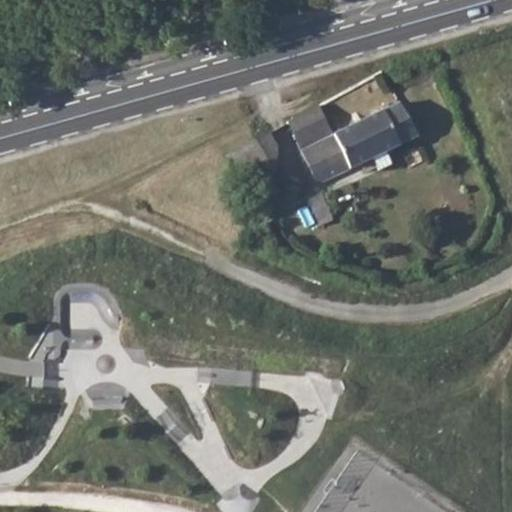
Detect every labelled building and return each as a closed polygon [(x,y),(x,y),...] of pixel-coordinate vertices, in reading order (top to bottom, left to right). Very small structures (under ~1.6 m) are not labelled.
[(314,105),(287,120),(303,151),(332,137),(314,105)] [(398,105),(332,137),(348,170),(372,160),(386,153),(417,138),(398,105)] [(269,132),(226,155),(242,182),(247,191),(248,191),(252,189),(265,181),(277,174),(277,145),(269,132)] [(332,137),(303,151),(319,184),(348,170),(332,137)] [(386,153),(372,160),(377,171),(392,165),(386,153)] [(226,155),(198,171),(214,198),(242,182),(226,155)] [(265,181),(252,189),(266,211),(279,203),(265,181)] [(305,209),(314,227),(321,224),(330,218),(319,197),(309,202),(311,206),(305,209)] [(330,218),(321,224),(328,238),(338,233),(330,218)]
